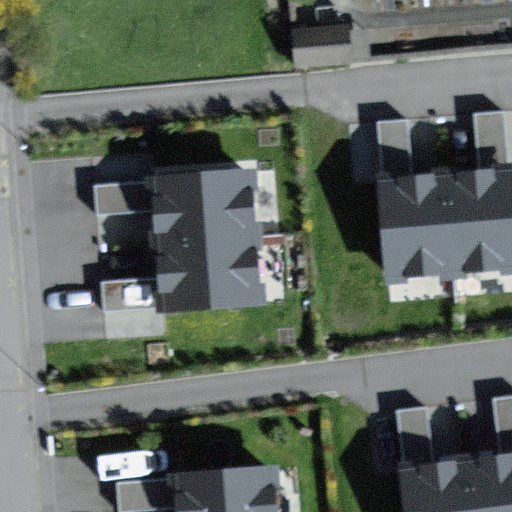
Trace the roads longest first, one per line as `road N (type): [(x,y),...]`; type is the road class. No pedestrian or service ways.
road 1 (residential): [(0,417),(511,351)]
road 2 (residential): [(0,112),(511,67)]
